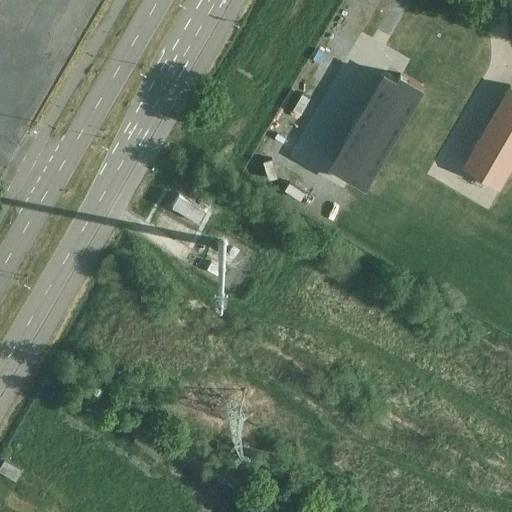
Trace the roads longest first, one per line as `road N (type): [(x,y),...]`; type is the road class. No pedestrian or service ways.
road 1 (secondary): [(0,373),(210,0)]
road 2 (secondary): [(160,0),(0,272)]
